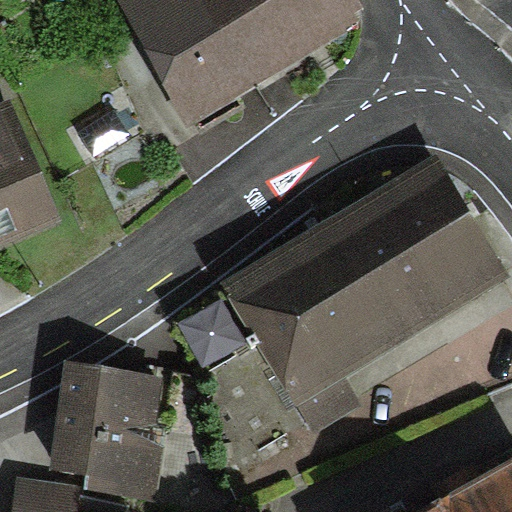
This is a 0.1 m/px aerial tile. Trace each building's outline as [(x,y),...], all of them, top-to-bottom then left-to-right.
[(349,0),(117,0),(162,80),(189,130),(326,47),(363,25),(349,0)] [(0,242),(59,217),(9,96),(0,99),(0,242)] [(432,152),(223,283),(295,408),(298,406),(315,432),(361,404),(346,379),(369,365),(509,276),(470,216),(432,152)] [(164,376),(68,364),(56,475),(85,478),(84,488),(161,497),(165,448),(129,428),(159,423),(164,376)] [(511,511),(511,468),(429,511),(511,511)] [(78,511),(80,499),(81,489),(52,486),(18,483),(14,511),(78,511)]
